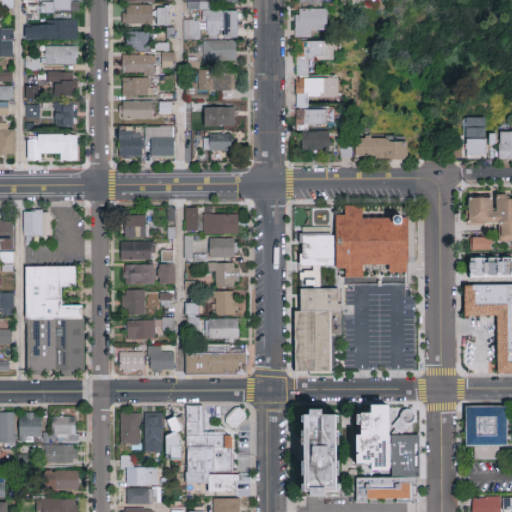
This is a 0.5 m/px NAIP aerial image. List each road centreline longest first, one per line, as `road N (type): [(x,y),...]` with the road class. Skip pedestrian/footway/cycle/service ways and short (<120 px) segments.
road 1 (tertiary): [(0,391),(441,388)]
road 2 (residential): [(101,392),(99,0)]
road 3 (residential): [(270,390),(269,0)]
road 4 (tertiary): [(270,183),(0,186)]
road 5 (tertiary): [(441,388),(438,180)]
road 6 (tertiary): [(438,180),(270,183)]
road 7 (tertiary): [(440,511),(441,388)]
road 8 (residential): [(270,511),(270,390)]
road 9 (residential): [(101,511),(101,392)]
